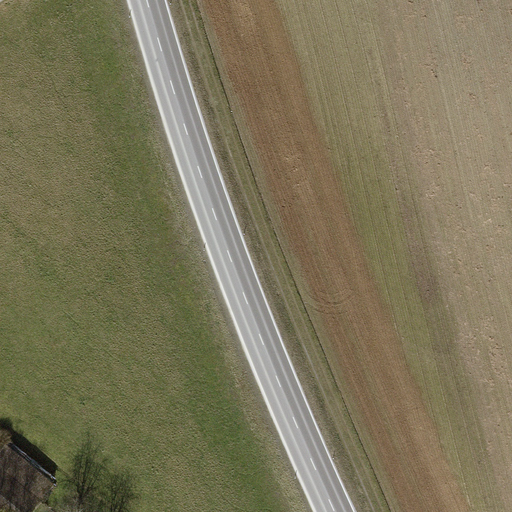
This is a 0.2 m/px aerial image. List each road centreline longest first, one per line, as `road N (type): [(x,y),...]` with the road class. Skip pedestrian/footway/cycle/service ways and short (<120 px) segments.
road 1 (track): [(380,511),(312,355),(185,0)]
road 2 (secondary): [(149,0),(182,115),(294,419),(337,511)]
